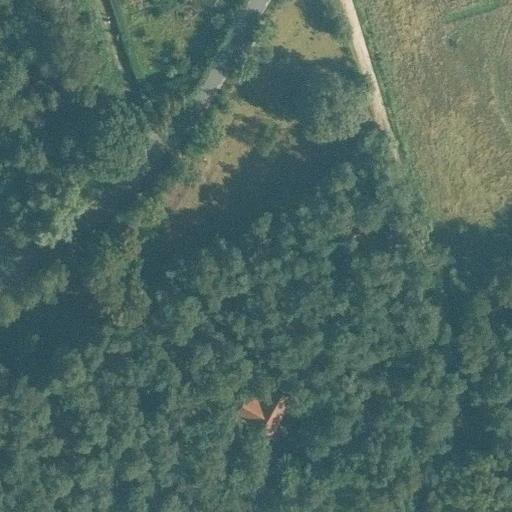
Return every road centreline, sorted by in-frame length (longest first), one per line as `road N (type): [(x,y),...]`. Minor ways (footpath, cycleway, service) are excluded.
road 1 (track): [(344,0),(511,506)]
road 2 (unclassified): [(258,0),(184,119),(126,188),(0,280)]
